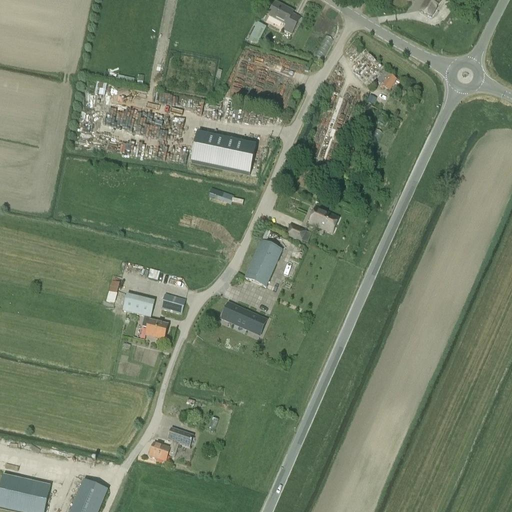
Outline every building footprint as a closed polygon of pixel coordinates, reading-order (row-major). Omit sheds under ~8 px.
[(426,0),(420,12),(431,18),(441,0),(426,0)] [(275,3),(268,17),(286,26),(284,31),(292,35),(300,18),(293,14),(294,13),(275,3)] [(252,34),(248,42),(258,45),(261,39),(267,29),(258,24),(252,34)] [(104,81),(134,82),(135,78),(119,77),(120,72),(104,71),(104,81)] [(396,81),(385,74),(376,83),(382,87),(381,89),(383,90),(384,88),(390,92),(396,81)] [(370,96),(367,103),(374,106),(376,100),(370,96)] [(82,124),(92,125),(93,113),(83,112),(82,124)] [(249,177),(256,147),(197,135),(191,164),(249,177)] [(224,194),(211,190),(209,198),(221,202),(224,194)] [(315,209),(309,225),(333,235),(339,219),(315,209)] [(302,242),(305,233),(291,226),(287,236),(302,242)] [(266,231),(261,243),(266,245),(271,233),(266,231)] [(266,289),(282,252),(261,243),(245,280),(266,289)] [(151,270),(148,278),(158,281),(160,272),(151,270)] [(117,296),(120,284),(112,282),(109,294),(117,296)] [(123,312),(145,318),(142,328),(148,329),(146,337),(165,342),(168,327),(150,322),(150,319),(151,319),(155,303),(127,296),(123,312)] [(181,316),(186,302),(166,296),(161,310),(181,316)] [(230,321),(248,329),(248,328),(252,330),(252,332),(261,336),(266,324),(260,321),(261,319),(235,308),(234,311),(228,308),(221,323),(227,326),(230,321)] [(149,458),(166,464),(168,456),(174,458),(179,445),(190,449),(194,438),(171,430),(167,441),(172,443),(170,450),(154,444),(149,458)] [(7,476),(0,502),(0,507),(18,511),(48,511),(55,488),(7,476)] [(98,511),(108,491),(84,482),(71,511),(98,511)]
